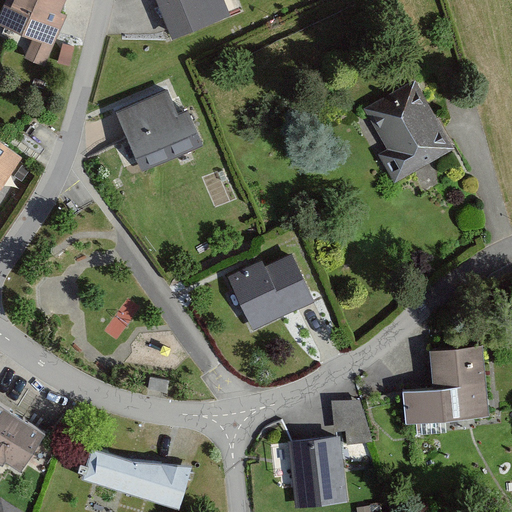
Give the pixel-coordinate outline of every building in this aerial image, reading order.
[(5,0),(0,12),(0,22),(35,38),(26,59),(43,67),(66,13),(61,11),(66,0),(5,0)] [(159,0),(174,37),(230,16),(223,0),(159,0)] [(72,50),(62,47),(58,64),(68,66),(72,50)] [(416,82),(365,112),(387,150),(375,157),(393,188),(457,151),(416,82)] [(176,113),(167,91),(120,112),(145,169),(203,144),(187,108),(176,113)] [(0,191),(22,156),(0,141),(0,191)] [(317,305),(295,257),(267,270),(264,264),(229,280),(253,333),(317,305)] [(489,348),(430,352),(433,391),(403,393),(405,428),(464,424),(462,409),(493,406),(489,348)] [(361,444),(359,404),(330,405),(332,441),(291,444),(295,510),(346,507),(343,445),(361,444)] [(46,439),(0,407),(0,460),(22,475),(46,439)] [(180,464),(138,463),(92,452),(84,485),(182,511),(194,468),(180,464)] [(18,511),(0,500),(0,511),(18,511)]
